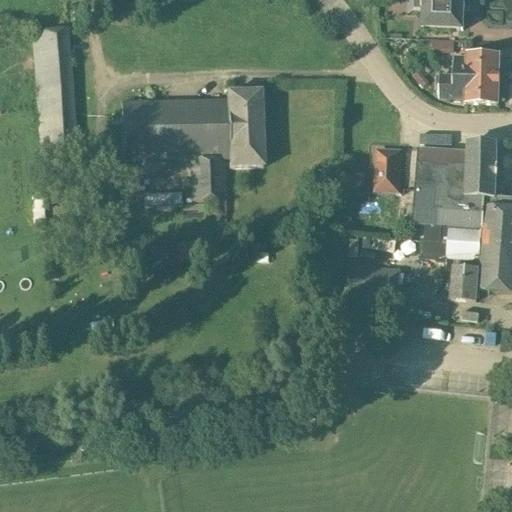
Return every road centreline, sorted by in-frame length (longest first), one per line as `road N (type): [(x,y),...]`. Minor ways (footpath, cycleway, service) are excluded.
road 1 (track): [(90,0),(97,56),(112,73),(375,72)]
road 2 (tertiary): [(511,123),(429,119),(375,72),(327,0)]
